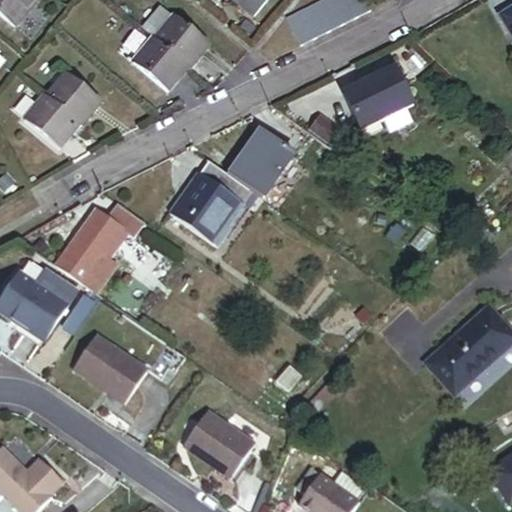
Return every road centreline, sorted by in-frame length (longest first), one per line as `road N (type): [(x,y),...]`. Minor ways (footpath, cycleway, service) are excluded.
road 1 (residential): [(437,0),(38,212)]
road 2 (residential): [(192,511),(18,397),(0,395)]
